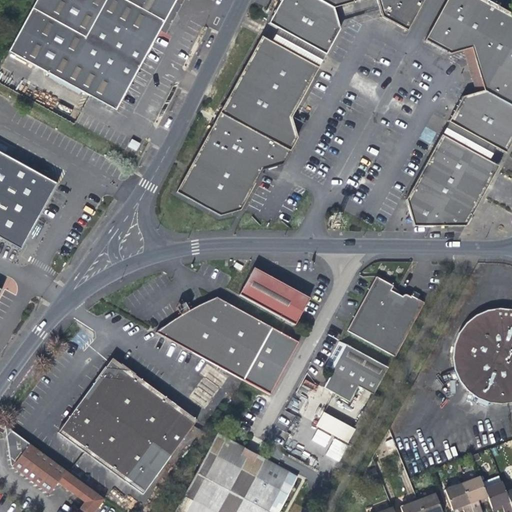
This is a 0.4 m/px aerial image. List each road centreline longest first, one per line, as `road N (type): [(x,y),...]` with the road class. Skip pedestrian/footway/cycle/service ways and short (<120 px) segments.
road 1 (residential): [(145,191),(241,0)]
road 2 (residential): [(258,430),(335,289),(345,242)]
road 3 (residential): [(159,253),(231,242),(345,242)]
road 4 (residential): [(345,242),(511,243)]
road 5 (residential): [(119,224),(38,330)]
